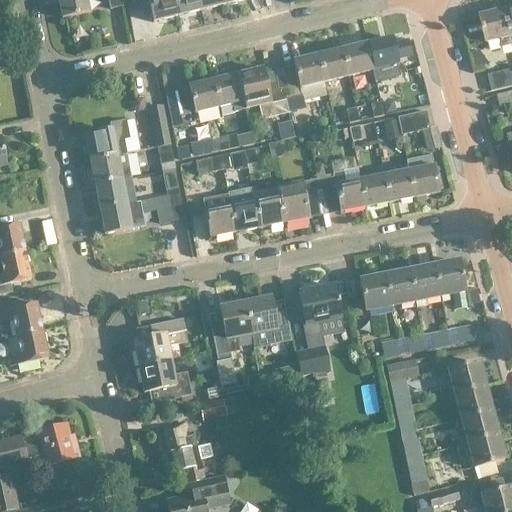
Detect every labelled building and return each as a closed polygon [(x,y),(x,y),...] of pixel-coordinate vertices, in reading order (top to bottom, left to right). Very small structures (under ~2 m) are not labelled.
[(57,0),(61,20),(88,15),(85,1),(88,0),(107,0),(109,11),(122,9),(119,0),(57,0)] [(131,0),(135,13),(149,9),(153,23),(177,17),(173,0),(131,0)] [(173,0),(177,17),(202,11),(198,0),(173,0)] [(198,0),(202,11),(226,5),(224,0),(198,0)] [(482,12),(481,17),(480,18),(487,44),(500,41),(502,49),(511,46),(511,39),(505,11),(494,14),(490,10),(482,12)] [(366,45),(372,72),(397,66),(396,62),(392,45),(390,39),(366,45)] [(392,45),(396,62),(412,58),(408,41),(392,45)] [(366,45),(342,51),(348,78),(372,72),(366,45)] [(317,57),(324,84),(348,78),(342,51),(317,57)] [(299,87),(288,90),(283,91),(285,101),(301,97),(299,90),(324,84),(317,57),(293,63),(293,64),(299,87)] [(293,64),(282,67),(288,90),(299,87),(293,64)] [(282,67),(272,69),(277,93),(283,91),(288,90),(282,67)] [(261,71),(237,77),(243,103),(245,111),(259,107),(263,121),(289,115),(285,101),(283,91),(277,93),(272,69),(261,72),(261,71)] [(511,88),(511,74),(510,75),(509,71),(487,77),(492,94),(511,88)] [(237,77),(213,82),(219,109),(242,103),(243,103),(237,77)] [(219,109),(213,82),(187,89),(194,115),(219,109)] [(184,97),(166,101),(165,102),(172,132),(181,130),(179,120),(189,118),(184,97)] [(144,108),(143,99),(134,100),(131,105),(132,110),(136,112),(141,112),(144,108)] [(390,102),(379,104),(382,117),(392,115),(390,102)] [(382,117),(379,104),(369,106),(372,119),(382,117)] [(161,107),(148,109),(158,156),(170,154),(161,107)] [(348,124),(358,122),(355,109),(345,111),(348,124)] [(426,112),(398,118),(401,135),(430,129),(426,112)] [(397,121),(384,124),(387,141),(401,138),(397,121)] [(84,138),(89,162),(126,155),(123,142),(128,141),(125,122),(108,125),(110,133),(84,138)] [(351,143),(361,141),(358,128),(348,130),(351,143)] [(226,137),(229,150),(239,148),(236,135),(226,137)] [(229,150),(226,137),(216,139),(219,152),(229,150)] [(254,150),(244,152),(247,165),(257,163),(254,150)] [(170,154),(158,156),(160,165),(172,163),(170,154)] [(126,155),(89,162),(94,187),(130,180),(126,158),(126,155)] [(230,155),(220,157),(222,170),(232,168),(230,155)] [(212,172),(222,170),(220,157),(209,159),(212,172)] [(407,162),(408,172),(414,199),(439,195),(431,157),(407,162)] [(165,193),(178,190),(174,171),(161,173),(165,193)] [(408,172),(384,177),(389,204),(414,199),(408,172)] [(317,182),(319,190),(324,189),(335,187),(340,213),(341,214),(365,209),(360,182),(346,184),(344,174),(333,176),(334,179),(317,182)] [(389,204),(384,177),(360,182),(365,209),(389,204)] [(94,187),(98,211),(135,204),(130,180),(94,187)] [(319,218),(314,191),(319,190),(317,182),(277,190),(278,198),(284,225),(308,221),(308,220),(319,218)] [(335,187),(324,189),(330,215),(340,213),(335,187)] [(314,191),(319,218),(330,215),(324,189),(319,190),(314,191)] [(178,190),(165,193),(171,223),(183,220),(178,190)] [(227,196),(230,208),(235,235),(259,230),(254,203),(241,206),(239,194),(227,196)] [(254,203),(259,230),(284,225),(278,198),(254,203)] [(139,204),(135,204),(98,211),(104,237),(143,229),(139,204)] [(214,204),(203,206),(209,240),(235,235),(230,208),(215,211),(214,204)] [(0,259),(24,254),(18,227),(0,230),(0,259)] [(30,283),(24,254),(0,259),(0,296),(7,295),(5,288),(30,283)] [(432,268),(438,299),(463,294),(457,263),(432,268)] [(407,274),(414,305),(438,299),(432,268),(407,274)] [(383,279),(389,310),(414,305),(407,274),(383,279)] [(211,281),(213,295),(232,292),(230,278),(211,281)] [(389,310),(383,279),(358,284),(364,315),(389,310)] [(321,336),(319,326),(339,322),(333,289),(298,296),(300,305),(298,306),(305,339),(321,336)] [(270,299),(244,304),(250,336),(253,350),(268,347),(290,343),(285,316),(274,318),(270,299)] [(108,309),(122,323),(129,315),(116,301),(108,309)] [(147,315),(144,303),(135,305),(138,317),(147,315)] [(236,339),(250,336),(244,304),(219,310),(222,329),(211,331),(216,358),(239,353),(236,339)] [(0,323),(12,321),(16,340),(41,334),(35,306),(0,313),(0,323)] [(132,342),(138,368),(170,362),(166,347),(187,343),(182,319),(149,326),(152,338),(132,342)] [(395,339),(423,334),(422,324),(393,329),(395,339)] [(445,331),(448,347),(474,342),(470,326),(445,331)] [(420,336),(424,352),(448,347),(445,331),(420,336)] [(41,334),(16,340),(19,357),(8,359),(10,370),(47,362),(41,334)] [(396,341),(399,357),(424,352),(420,336),(396,341)] [(399,357),(396,341),(380,344),(383,360),(399,357)] [(264,365),(278,359),(273,346),(258,352),(264,365)] [(172,361),(185,361),(185,348),(172,349),(172,361)] [(301,381),(329,375),(323,348),(294,355),(301,381)] [(235,384),(231,361),(216,364),(220,387),(235,384)] [(395,412),(410,408),(405,381),(417,378),(413,361),(384,367),(388,384),(389,383),(395,412)] [(173,376),(170,362),(138,368),(143,393),(161,389),(164,403),(191,397),(186,373),(173,376)] [(446,372),(453,397),(483,389),(476,364),(446,372)] [(282,372),(260,376),(263,387),(284,383),(282,372)] [(316,384),(320,403),(328,402),(324,382),(316,384)] [(483,389),(453,397),(459,420),(489,413),(483,389)] [(202,424),(250,412),(246,394),(197,406),(202,424)] [(410,408),(395,412),(400,436),(415,432),(410,408)] [(459,420),(465,444),(495,437),(489,413),(459,420)] [(189,486),(203,483),(200,473),(201,472),(199,463),(210,460),(207,444),(195,447),(192,437),(187,439),(183,426),(161,431),(172,474),(182,472),(186,487),(189,486)] [(20,439),(0,444),(0,471),(44,460),(46,467),(78,459),(72,438),(68,439),(65,427),(38,434),(39,440),(22,445),(20,439)] [(415,432),(400,436),(405,460),(421,456),(415,432)] [(495,437),(465,444),(472,469),(502,461),(495,437)] [(421,456),(405,460),(410,485),(426,481),(421,456)] [(0,511),(16,511),(18,511),(10,476),(0,478),(0,511)] [(222,479),(203,483),(189,486),(192,498),(166,503),(167,511),(204,511),(228,507),(222,479)] [(480,496),(483,511),(511,511),(511,499),(509,489),(480,496)]
